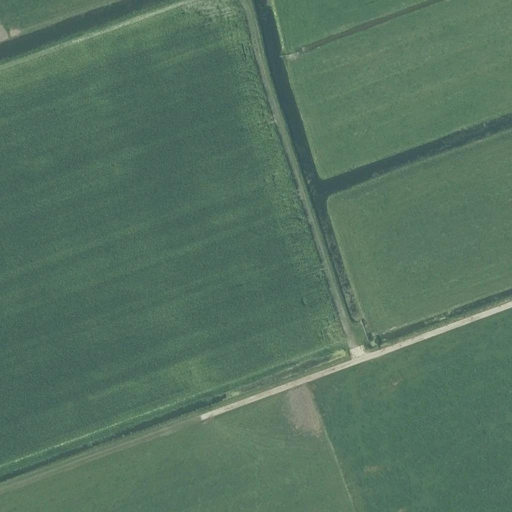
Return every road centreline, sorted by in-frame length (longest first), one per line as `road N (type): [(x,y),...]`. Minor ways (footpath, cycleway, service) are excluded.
road 1 (track): [(0,492),(360,359),(354,347)]
road 2 (track): [(360,359),(511,304)]
